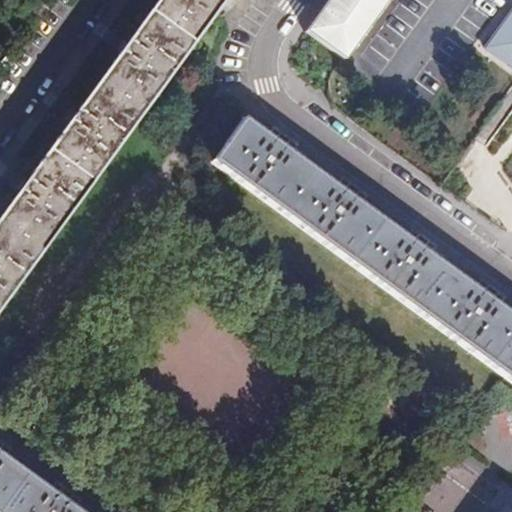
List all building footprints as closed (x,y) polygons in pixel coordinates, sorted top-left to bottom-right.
[(225,0),(159,0),(0,219),(0,310),(213,17),(225,0)] [(394,0),(334,0),(309,35),(342,59),(347,63),(394,0)] [(511,11),(484,50),(511,69),(511,11)] [(511,316),(244,120),(213,162),(511,381),(511,316)] [(77,511),(0,455),(0,511),(77,511)]
